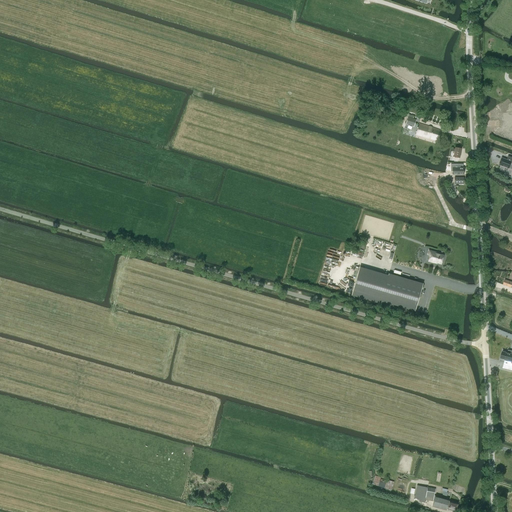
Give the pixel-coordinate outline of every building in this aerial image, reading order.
[(408,117),(406,124),(414,126),(416,120),(408,117)] [(438,141),(440,135),(441,131),(431,127),(419,123),(416,135),(438,141)] [(451,151),(454,152),(453,157),(460,158),(461,148),(455,147),(455,149),(452,148),(451,151)] [(511,162),(511,161),(511,157),(508,156),(507,160),(502,158),(499,165),(508,168),(511,162)] [(430,256),(429,261),(434,262),(434,261),(441,263),(443,256),(436,254),(436,252),(429,250),(428,255),(430,256)] [(381,301),(388,276),(359,268),(352,295),(381,303),(381,301)] [(342,288),(347,276),(343,274),(337,286),(342,288)] [(388,274),(388,276),(381,301),(415,311),(422,284),(388,274)] [(502,351),(501,358),(506,360),(505,362),(504,362),(503,368),(511,370),(511,351),(509,350),(508,353),(502,351)] [(372,484),(384,488),(384,490),(391,492),(394,482),(387,480),(385,480),(380,479),(381,477),(375,476),(372,484)] [(417,485),(414,498),(420,499),(419,501),(425,502),(425,499),(434,501),(432,506),(443,509),(446,510),(447,506),(449,500),(449,499),(446,498),(434,495),(435,489),(421,486),(417,485)] [(449,500),(447,506),(448,507),(448,509),(456,511),(458,503),(449,500)]
